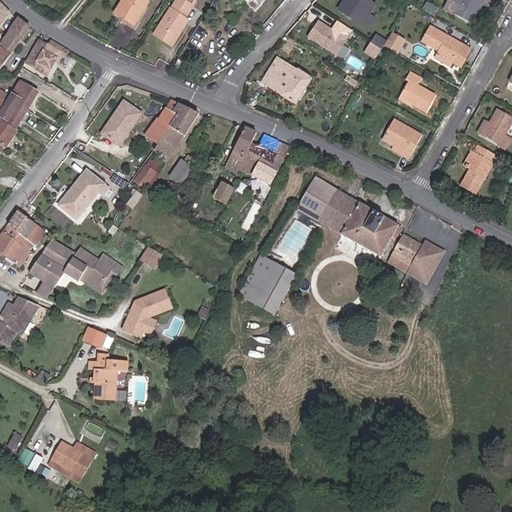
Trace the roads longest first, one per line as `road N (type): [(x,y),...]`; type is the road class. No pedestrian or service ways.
road 1 (residential): [(422,190),(215,96)]
road 2 (unclassified): [(121,60),(0,231)]
road 3 (residential): [(422,190),(511,29)]
road 4 (unknown): [(0,280),(75,324),(100,329),(119,322)]
road 5 (residential): [(215,96),(302,0)]
